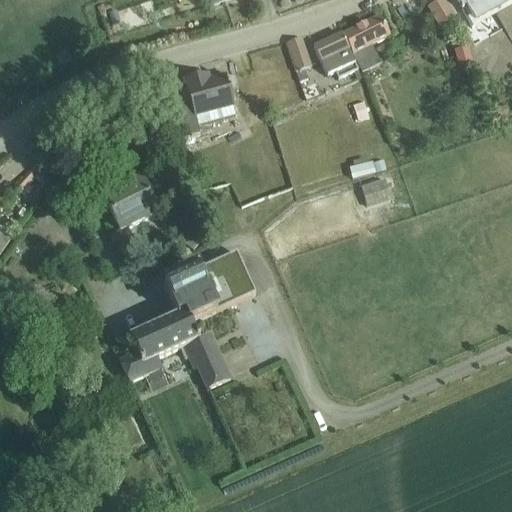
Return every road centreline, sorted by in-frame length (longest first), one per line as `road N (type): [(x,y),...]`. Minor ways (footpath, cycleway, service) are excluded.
road 1 (unclassified): [(511,346),(337,418),(325,409),(246,241)]
road 2 (tertiary): [(30,111),(139,66),(355,0)]
road 3 (unclassified): [(30,111),(126,331)]
